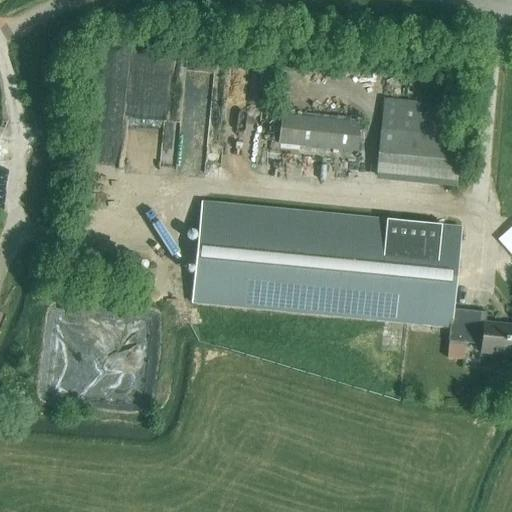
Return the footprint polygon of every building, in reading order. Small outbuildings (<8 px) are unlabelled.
[(208,153),(213,71),(178,69),(173,150),(208,153)] [(458,172),(461,138),(445,137),(448,105),(382,100),(376,164),(458,172)] [(357,153),(360,122),(281,115),(278,146),(357,153)] [(511,356),(511,325),(485,323),(486,313),(452,310),(460,228),(202,203),(192,303),(449,328),(447,342),(481,345),(480,353),(511,356)] [(511,232),(501,244),(511,254),(511,232)]
